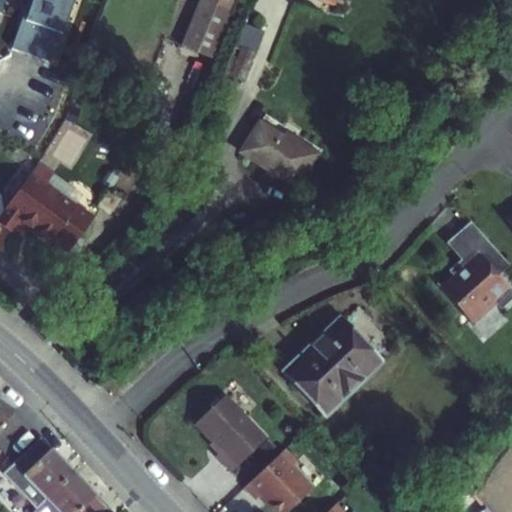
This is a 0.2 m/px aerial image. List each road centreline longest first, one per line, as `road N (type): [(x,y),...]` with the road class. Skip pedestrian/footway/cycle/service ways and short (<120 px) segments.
road 1 (residential): [(92,431),(186,352),(388,231),(511,110)]
road 2 (primary): [(92,431),(0,339)]
